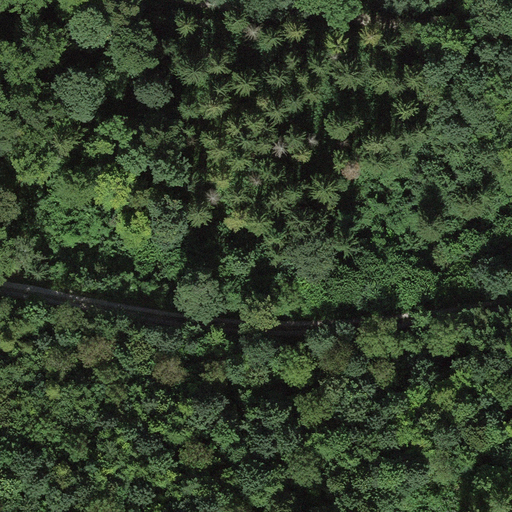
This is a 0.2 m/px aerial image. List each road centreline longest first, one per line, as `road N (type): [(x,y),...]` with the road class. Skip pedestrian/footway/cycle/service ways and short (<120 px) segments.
road 1 (track): [(511,300),(327,330),(0,294)]
road 2 (track): [(511,21),(348,18),(219,0)]
